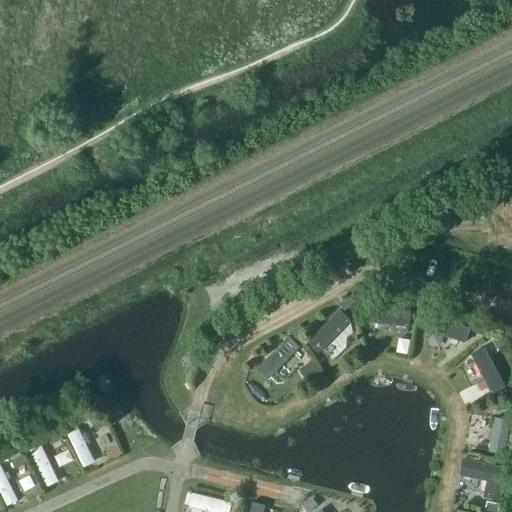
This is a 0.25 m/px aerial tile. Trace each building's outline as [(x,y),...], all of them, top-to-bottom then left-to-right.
[(409,312),(366,308),(364,322),(408,326),(409,312)] [(339,310),(308,342),(319,352),(350,320),(339,310)] [(469,328),(428,315),(423,329),(465,342),(469,328)] [(288,337),(257,368),(268,379),(299,347),(288,337)] [(505,387),(485,347),(472,354),(492,394),(505,387)] [(503,454),(510,421),(496,419),(490,451),(503,454)] [(94,461),(79,429),(68,434),(83,466),(94,461)] [(58,481),(40,444),(29,449),(47,487),(58,481)] [(507,467),(464,459),(461,475),(489,480),(486,496),(501,499),(507,467)] [(17,499),(1,465),(0,465),(0,491),(6,504),(17,499)] [(229,511),(231,503),(195,494),(191,508),(209,511),(229,511)] [(263,511),(265,505),(252,502),(249,511),(263,511)]
